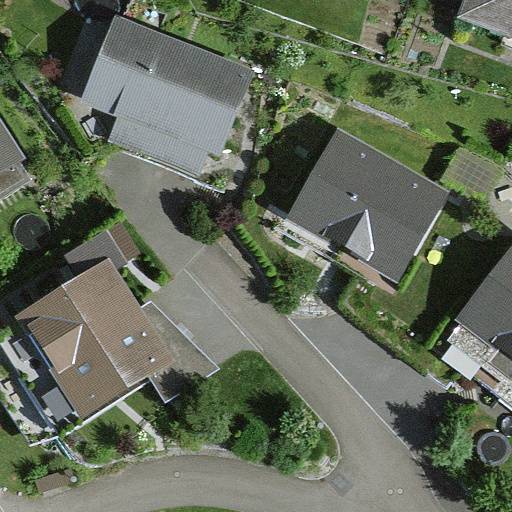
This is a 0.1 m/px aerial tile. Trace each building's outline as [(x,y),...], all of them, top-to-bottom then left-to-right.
[(511,0),(467,0),(458,24),(511,43),(511,0)] [(257,76),(116,19),(81,106),(119,122),(109,147),(200,183),(208,161),(221,166),(257,76)] [(0,178),(26,162),(0,122),(0,178)] [(447,198),(337,137),(288,226),(398,287),(447,198)] [(511,252),(454,327),(511,371),(511,252)] [(144,363),(86,269),(0,321),(0,336),(51,420),(144,363)]
